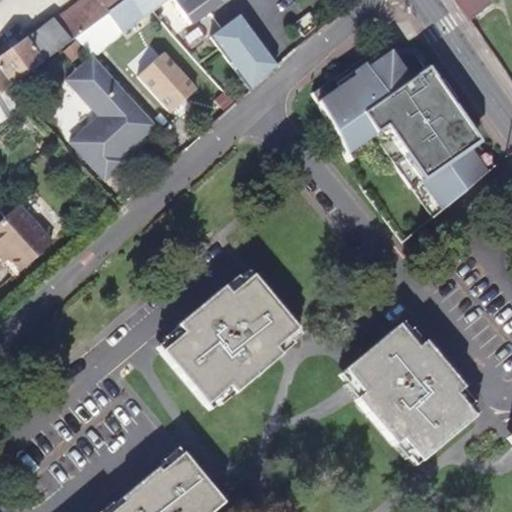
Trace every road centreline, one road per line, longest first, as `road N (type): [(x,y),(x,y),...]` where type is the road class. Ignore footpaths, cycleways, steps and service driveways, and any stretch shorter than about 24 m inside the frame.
road 1 (residential): [(376,0),(0,336)]
road 2 (primary): [(511,131),(416,0)]
